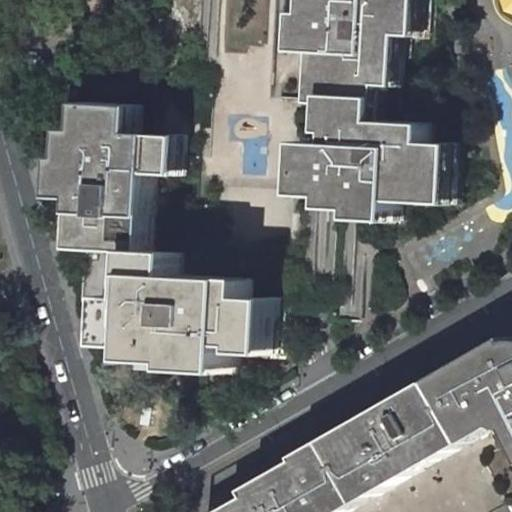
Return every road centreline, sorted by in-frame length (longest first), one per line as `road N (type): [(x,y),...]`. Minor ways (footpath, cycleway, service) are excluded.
road 1 (residential): [(511,284),(160,483),(106,504)]
road 2 (residential): [(106,504),(0,130)]
